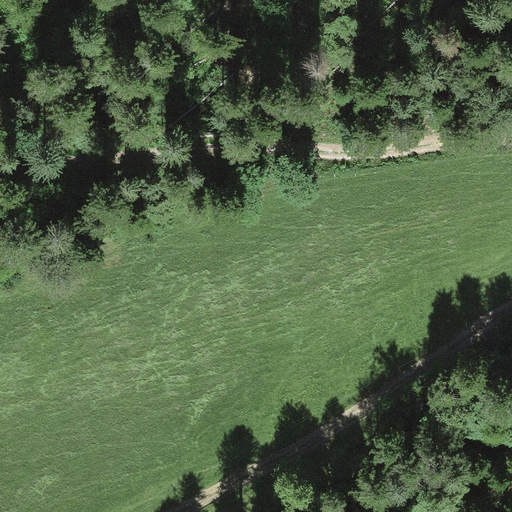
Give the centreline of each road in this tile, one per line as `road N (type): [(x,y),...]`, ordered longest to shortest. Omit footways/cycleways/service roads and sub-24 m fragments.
road 1 (track): [(0,160),(208,133),(511,128)]
road 2 (track): [(511,304),(182,511)]
